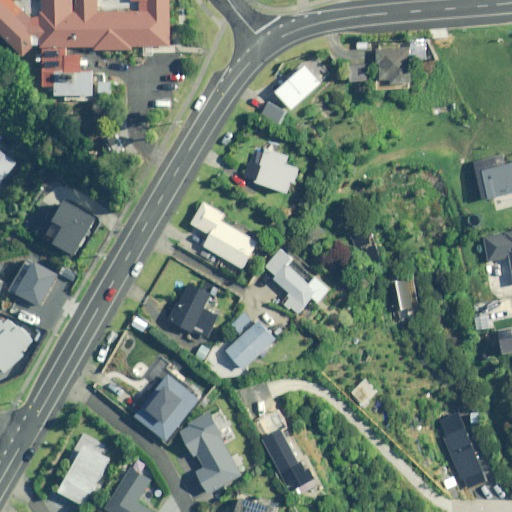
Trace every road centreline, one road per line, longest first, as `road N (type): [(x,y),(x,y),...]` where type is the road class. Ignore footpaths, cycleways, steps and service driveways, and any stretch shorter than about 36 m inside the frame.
road 1 (residential): [(267,45),(221,97),(26,434)]
road 2 (residential): [(511,2),(344,17),(267,45)]
